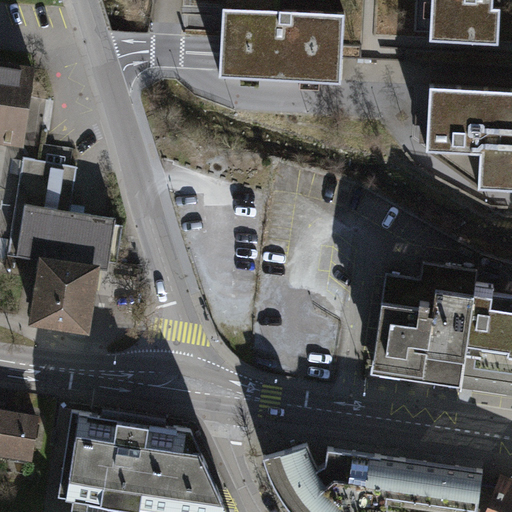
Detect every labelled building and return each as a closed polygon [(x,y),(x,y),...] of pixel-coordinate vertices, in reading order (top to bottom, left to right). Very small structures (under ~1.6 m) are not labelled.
[(490,14),(491,0),(430,0),(428,39),(498,42),(499,14),(490,14)] [(342,18),(222,14),(219,81),(339,86),(342,18)] [(0,47),(0,130),(24,134),(35,53),(0,47)] [(474,187),(511,189),(511,90),(422,87),(420,135),(419,153),(474,187)] [(120,207),(25,194),(18,245),(35,247),(26,316),(87,324),(98,244),(114,247),(120,207)] [(383,266),(369,365),(462,379),(476,279),(383,266)] [(511,385),(511,284),(476,279),(462,379),(511,385)] [(46,414),(0,406),(0,457),(38,464),(46,414)] [(200,433),(83,413),(71,511),(76,511),(232,511),(234,501),(200,433)] [(487,511),(492,470),(337,448),(334,466),(327,471),(309,443),(269,459),(291,504),(298,511),(487,511)] [(511,511),(511,473),(509,472),(492,511),(511,511)]
